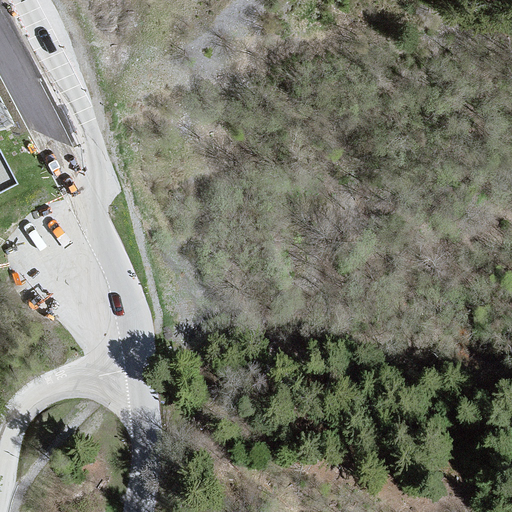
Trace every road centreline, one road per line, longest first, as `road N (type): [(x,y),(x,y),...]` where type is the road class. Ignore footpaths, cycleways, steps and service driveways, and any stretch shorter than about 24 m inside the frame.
road 1 (tertiary): [(140,384),(130,305),(0,41)]
road 2 (residential): [(140,384),(65,380),(18,408),(0,497)]
road 3 (tertiary): [(135,511),(144,466),(140,384)]
